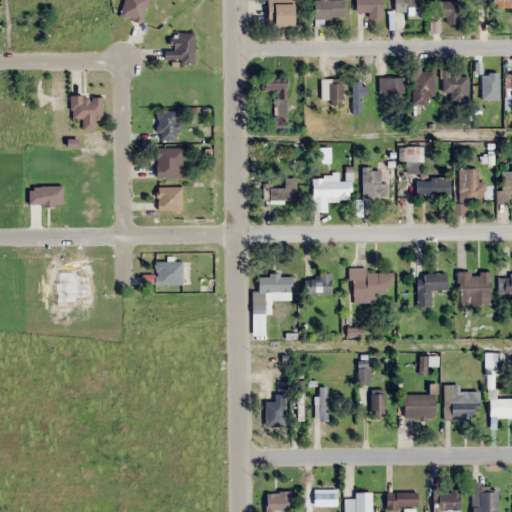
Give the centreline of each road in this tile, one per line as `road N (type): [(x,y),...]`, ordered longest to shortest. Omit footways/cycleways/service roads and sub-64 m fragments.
road 1 (tertiary): [(235,511),(232,0)]
road 2 (residential): [(233,51),(511,47)]
road 3 (residential): [(511,232),(234,235)]
road 4 (residential): [(235,459),(511,455)]
